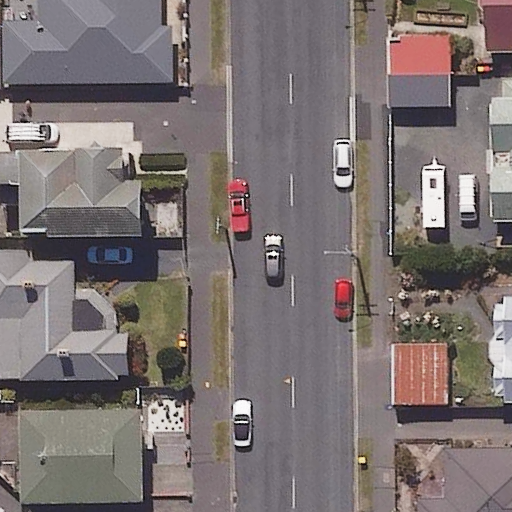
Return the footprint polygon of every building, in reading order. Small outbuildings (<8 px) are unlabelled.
[(165,0),(45,0),(46,30),(11,30),(11,89),(178,89),(178,32),(165,32),(165,0)] [(511,0),(496,0),(497,62),(511,61),(511,0)] [(455,42),(398,44),(399,83),(456,81),(455,42)] [(511,86),(508,86),(508,143),(442,144),(442,202),(501,201),(501,231),(511,230),(511,86)] [(135,157),(5,154),(4,186),(34,186),(33,237),(153,239),(154,184),(135,183),(135,157)] [(0,406),(8,407),(8,388),(138,385),(137,339),(124,340),(124,315),(100,293),(83,294),(82,268),(38,269),(38,258),(0,259),(0,406)] [(492,301),(493,388),(507,388),(507,396),(511,395),(511,289),(508,289),(508,301),(492,301)] [(444,339),(394,341),(396,400),(446,398),(444,339)] [(152,411),(31,414),(33,505),(154,501),(152,411)] [(511,511),(511,441),(449,442),(450,489),(419,489),(419,511),(511,511)]
